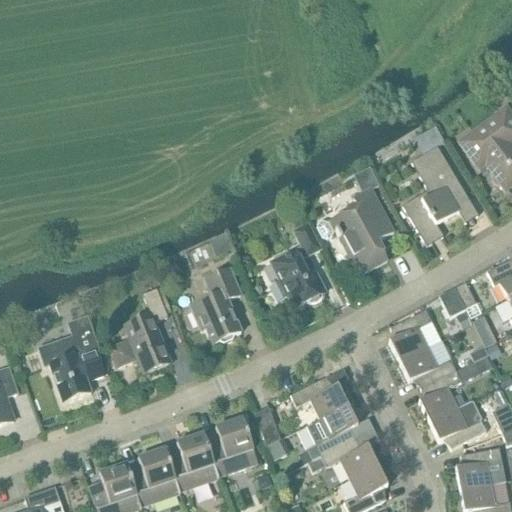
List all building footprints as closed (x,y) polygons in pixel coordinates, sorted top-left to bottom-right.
[(478,172),(484,167),(504,193),(511,187),(511,119),(506,110),(458,146),(478,172)] [(435,130),(424,136),(433,152),(436,150),(443,146),(435,130)] [(427,194),(402,209),(422,244),(439,234),(436,229),(459,215),(458,212),(469,205),(436,150),(433,152),(411,166),(427,194)] [(317,226),(315,232),(321,243),(326,242),(330,240),(332,236),(334,234),(358,279),(387,263),(377,244),(393,235),(372,195),(370,192),(362,197),(352,202),(356,209),(329,224),(330,226),(329,227),(328,225),(323,223),(317,226)] [(293,312),(306,306),(307,306),(309,307),(310,308),(312,308),(313,308),(315,307),(317,307),(318,306),(319,305),(320,303),(321,302),(322,300),(322,299),(322,297),(325,296),(316,278),(308,281),(299,263),(305,259),(306,260),(320,253),(307,228),(293,235),(300,250),(269,266),(279,284),(269,289),(277,305),(287,300),(293,312)] [(225,238),(209,246),(216,261),(232,253),(225,238)] [(507,303),(511,300),(511,262),(486,275),(493,290),(499,287),(507,303)] [(212,349),(219,345),(223,347),(232,343),(233,339),(240,336),(226,304),(240,298),(228,272),(204,283),(212,300),(190,310),(200,334),(205,332),(212,349)] [(454,291),(465,312),(465,313),(476,307),(465,286),(454,291)] [(177,297),(186,306),(195,295),(186,287),(177,297)] [(465,312),(454,291),(438,299),(449,321),(465,312)] [(136,361),(142,377),(170,366),(154,325),(167,320),(156,292),(142,298),(150,318),(123,329),(130,346),(127,347),(127,345),(108,352),(115,371),(134,364),(133,362),(136,361)] [(388,345),(398,365),(426,352),(417,333),(431,326),(425,314),(389,331),(395,342),(388,345)] [(465,315),(455,320),(462,333),(471,328),(465,315)] [(68,341),(38,352),(44,370),(48,368),(62,407),(91,397),(85,382),(90,380),(91,383),(104,378),(96,354),(94,354),(93,350),(97,349),(91,333),(71,340),(68,341)] [(492,337),(480,343),(485,352),(496,346),(492,337)] [(496,348),(486,353),(491,363),(501,358),(496,348)] [(488,358),(485,352),(483,349),(469,357),(473,366),(488,358)] [(420,392),(455,375),(449,363),(435,370),(426,352),(398,365),(408,386),(415,382),(420,392)] [(486,360),(474,366),(480,377),(491,371),(486,360)] [(8,370),(0,372),(0,428),(13,424),(5,401),(18,397),(8,370)] [(461,386),(455,375),(420,392),(424,402),(418,405),(428,426),(456,412),(447,393),(461,386)] [(511,385),(508,378),(500,382),(504,390),(511,386),(511,385)] [(310,404),(319,423),(347,409),(337,389),(330,392),(325,382),(290,399),(296,411),(310,404)] [(501,393),(493,397),(500,410),(508,406),(501,393)] [(470,405),(456,412),(428,426),(438,446),(445,443),(450,453),(485,435),(470,405)] [(347,409),(319,423),(306,429),(315,448),(306,453),(312,464),(355,442),(350,433),(357,429),(347,409)] [(254,417),(265,450),(279,443),(280,443),(268,410),(254,417)] [(511,417),(496,425),(502,438),(511,433),(511,417)] [(217,440),(205,444),(217,480),(218,480),(257,467),(242,422),(214,431),(217,440)] [(506,450),(511,447),(511,433),(502,438),(506,450)] [(218,482),(218,480),(217,480),(205,444),(203,437),(200,438),(199,436),(196,436),(190,438),(188,439),(188,442),(176,447),(179,455),(167,459),(166,459),(178,496),(179,495),(218,482)] [(355,442),(312,464),(307,466),(312,476),(325,470),(325,471),(339,464),(349,483),(377,469),(367,449),(360,452),(355,442)] [(286,458),(279,443),(265,450),(273,464),(286,458)] [(140,511),(180,497),(179,495),(178,496),(166,459),(167,459),(164,452),(137,462),(140,470),(128,474),(127,474),(140,511)] [(455,472),(459,494),(490,488),(505,485),(499,452),(460,459),(462,471),(455,472)] [(140,511),(127,474),(128,474),(126,468),(98,477),(101,485),(88,490),(95,511),(140,511)] [(356,498),(342,505),(345,511),(367,511),(385,503),(380,493),(387,490),(383,482),(385,480),(385,477),(382,472),(380,470),(378,471),(377,469),(349,483),(356,498)] [(494,509),(490,488),(459,494),(462,511),(510,511),(509,506),(494,509)] [(27,511),(57,511),(56,506),(59,505),(54,490),(24,501),(27,511)]
